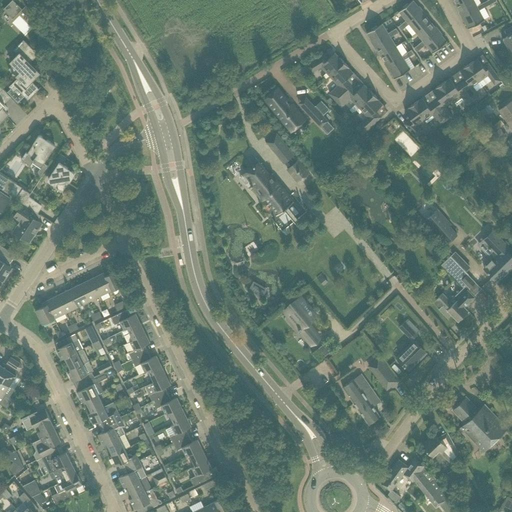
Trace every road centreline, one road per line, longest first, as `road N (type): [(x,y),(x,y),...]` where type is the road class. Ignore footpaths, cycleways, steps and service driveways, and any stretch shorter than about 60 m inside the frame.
road 1 (secondary): [(286,406),(198,288),(166,137)]
road 2 (residential): [(253,511),(124,241)]
road 3 (residential): [(442,0),(464,48),(396,101),(333,31)]
road 4 (residential): [(117,511),(35,343),(1,321)]
road 5 (residential): [(387,450),(457,359),(511,304)]
road 6 (secondary): [(166,137),(96,0)]
road 7 (residential): [(0,150),(35,114),(55,110),(93,181)]
road 8 (residential): [(24,290),(93,181)]
